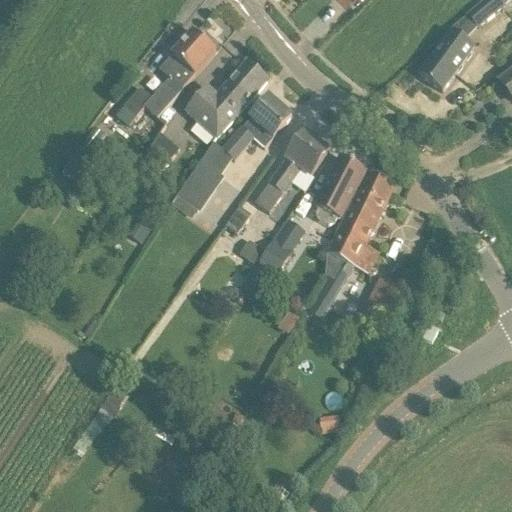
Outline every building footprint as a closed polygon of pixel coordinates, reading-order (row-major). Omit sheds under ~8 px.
[(478,32),(504,9),(496,0),(489,0),(470,16),(467,19),(478,32)] [(511,0),(496,0),(504,9),(511,2),(511,0)] [(169,82),(152,101),(141,91),(125,109),(116,120),(128,130),(145,110),(158,121),(183,92),(216,54),(193,34),(159,73),(169,82)] [(442,95),(474,52),(450,35),(419,78),(442,95)] [(247,66),(217,98),(207,89),(185,112),(215,140),(267,84),(247,66)] [(511,75),(500,84),(511,99),(511,75)] [(242,131),(222,154),(231,161),(234,164),(253,142),(265,152),(292,121),(269,101),(250,122),(251,122),(243,131),(242,131)] [(60,169),(63,172),(70,177),(76,170),(77,169),(76,168),(102,136),(96,131),(93,129),(60,169)] [(330,152),(306,135),(268,187),(269,187),(255,206),(269,217),(301,173),(310,180),(330,152)] [(145,159),(146,159),(162,173),(179,153),(160,137),(145,159)] [(342,161),(341,161),(315,210),(317,212),(315,217),(317,223),(327,229),(334,227),(337,222),(339,223),(365,173),(342,161)] [(201,166),(177,202),(197,215),(221,180),(219,178),(201,166)] [(364,248),(389,198),(394,188),(368,175),(326,256),(367,277),(378,255),(364,248)] [(236,238),(250,217),(240,209),(225,229),(236,238)] [(257,267),(252,276),(271,289),(292,255),(273,244),(258,267),(257,267)] [(243,261),(255,269),(265,255),(253,246),(243,261)] [(307,315),(322,324),(344,289),(329,280),(307,315)] [(382,284),(365,317),(383,326),(400,293),(382,284)] [(303,302),(293,301),(292,312),(303,313),(303,302)] [(299,321),(288,315),(278,331),(289,338),(299,321)] [(432,346),(438,334),(429,330),(423,342),(432,346)] [(246,420),(237,415),(232,424),(241,428),(246,420)] [(322,437),(341,435),(339,419),(320,422),(322,437)]
